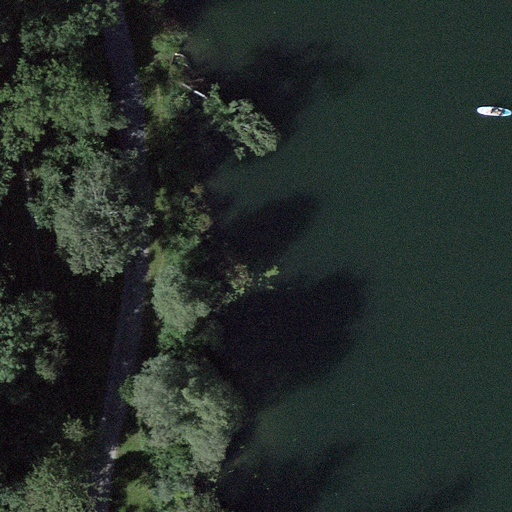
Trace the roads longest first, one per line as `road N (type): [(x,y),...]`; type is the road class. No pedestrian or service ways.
road 1 (track): [(100,511),(121,0)]
road 2 (track): [(104,447),(0,61)]
